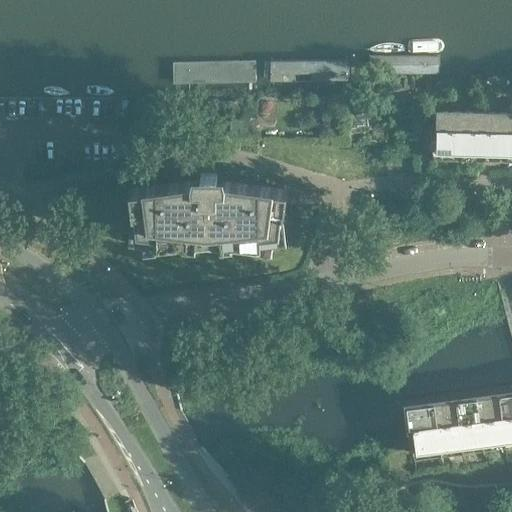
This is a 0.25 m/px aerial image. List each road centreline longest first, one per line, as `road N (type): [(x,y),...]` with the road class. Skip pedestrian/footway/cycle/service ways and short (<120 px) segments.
road 1 (unclassified): [(101,331),(424,261),(511,257)]
road 2 (tertiary): [(204,511),(101,331)]
road 3 (tertiary): [(68,356),(164,511)]
road 4 (tertiary): [(101,331),(67,290),(0,242)]
